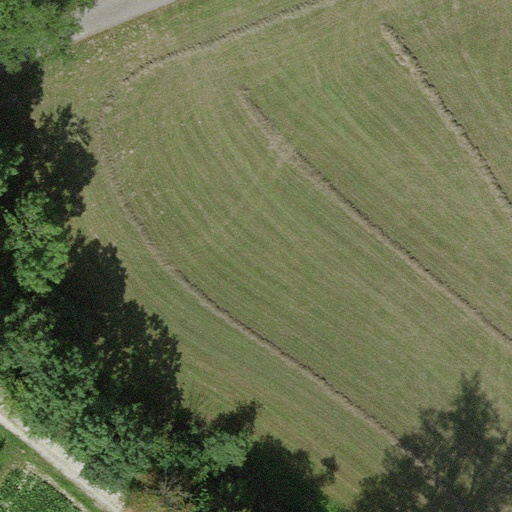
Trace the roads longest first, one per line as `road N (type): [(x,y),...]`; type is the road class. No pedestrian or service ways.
road 1 (track): [(132,511),(0,407)]
road 2 (track): [(0,52),(127,0)]
